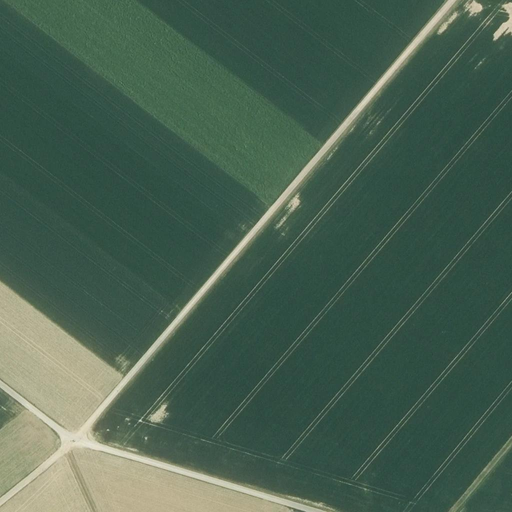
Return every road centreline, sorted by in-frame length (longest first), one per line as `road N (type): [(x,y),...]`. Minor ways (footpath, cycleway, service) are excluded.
road 1 (track): [(0,502),(73,442),(451,0)]
road 2 (unclassified): [(0,386),(73,442),(303,511)]
